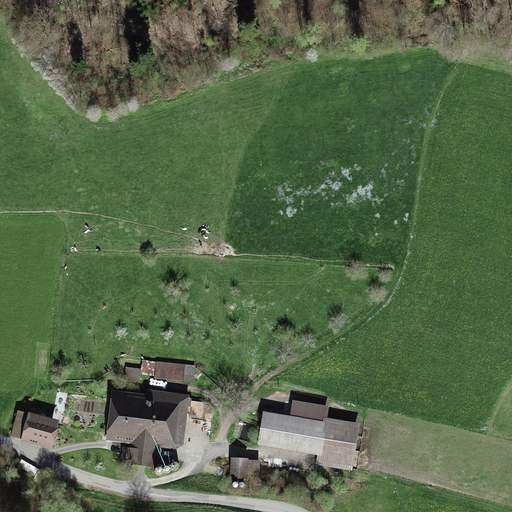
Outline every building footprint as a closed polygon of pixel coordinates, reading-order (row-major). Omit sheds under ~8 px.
[(143,360),(142,371),(191,377),(192,365),(143,360)] [(120,368),(119,377),(138,380),(139,370),(120,368)] [(119,399),(115,433),(136,435),(135,449),(125,448),(123,460),(153,464),(156,438),(181,441),(186,396),(149,391),(148,403),(119,399)] [(35,415),(17,411),(10,435),(21,437),(22,435),(48,443),(54,424),(34,418),(35,415)] [(326,447),(323,464),(349,468),(356,425),(325,420),(324,424),(265,414),(261,436),(326,447)] [(258,462),(233,461),(233,479),(258,480),(258,462)]
